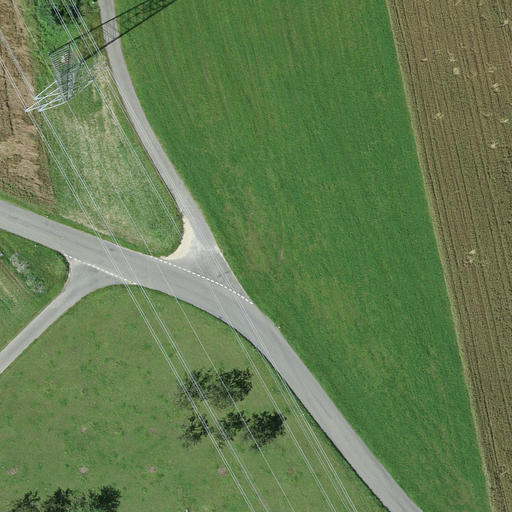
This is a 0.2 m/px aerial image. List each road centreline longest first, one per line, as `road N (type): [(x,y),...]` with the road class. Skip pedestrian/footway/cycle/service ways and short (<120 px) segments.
road 1 (unclassified): [(104,0),(133,103),(208,239),(221,297)]
road 2 (tertiary): [(404,511),(277,348),(221,297)]
road 3 (tertiary): [(221,297),(0,214)]
road 4 (track): [(0,369),(112,261)]
